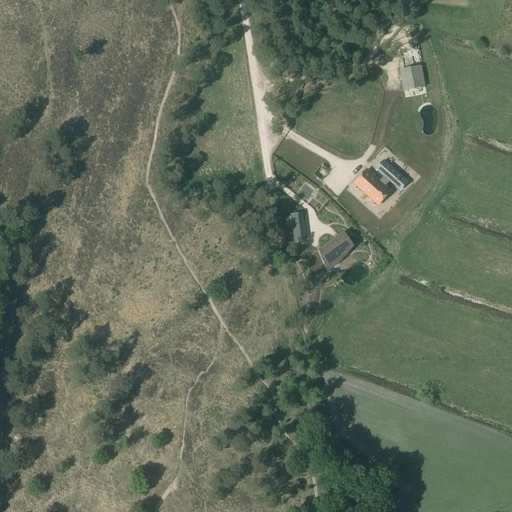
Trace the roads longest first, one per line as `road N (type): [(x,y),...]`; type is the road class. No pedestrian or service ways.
road 1 (track): [(241,0),(269,177),(280,186)]
road 2 (track): [(255,82),(365,61),(402,0)]
